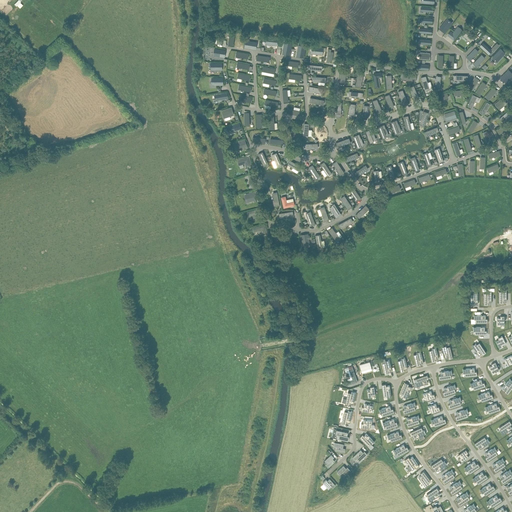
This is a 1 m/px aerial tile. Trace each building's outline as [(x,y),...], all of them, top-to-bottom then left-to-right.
[(18,0),(16,3),(20,8),(25,4),(20,0),(18,0)] [(446,19),(439,29),(444,33),(452,23),(446,19)] [(450,32),(447,36),(453,40),(461,30),(457,27),(452,33),(450,32)] [(468,30),(463,36),(471,43),(476,37),(468,30)] [(212,33),(211,38),(218,39),(217,44),(222,45),(223,35),(212,33)] [(268,37),(267,44),(277,46),(277,38),(268,37)] [(246,40),(244,48),(254,49),(255,42),(246,40)] [(284,44),(282,54),(289,55),(291,45),(284,44)] [(483,44),(480,47),(489,56),(492,52),(483,44)] [(313,46),(313,54),(322,55),(323,47),(313,46)] [(298,47),(296,56),(303,58),(305,48),(298,47)] [(475,48),(466,58),(469,61),(478,51),(475,48)] [(217,49),(216,57),(225,58),(226,51),(217,49)] [(500,49),(492,58),(497,63),(505,53),(500,49)] [(481,54),(473,64),(476,67),(484,57),(481,54)] [(511,74),(507,70),(500,77),(506,83),(511,76),(511,74)] [(380,73),(372,74),(374,88),(379,87),(377,78),(381,77),(380,73)] [(426,76),(421,77),(425,91),(430,89),(426,76)] [(475,77),(468,88),(472,90),(478,79),(475,77)] [(483,82),(476,93),(479,95),(486,84),(483,82)] [(414,86),(409,87),(414,100),(419,99),(414,86)] [(493,88),(485,97),(488,100),(496,90),(493,88)] [(403,90),(398,91),(403,104),(407,103),(403,90)] [(228,93),(217,95),(218,101),(229,99),(228,93)] [(446,93),(434,97),(436,102),(448,97),(446,93)] [(389,94),(385,96),(389,108),(394,107),(389,94)] [(473,95),(467,106),(471,108),(476,96),(473,95)] [(502,98),(495,104),(499,109),(506,103),(502,98)] [(376,99),(372,101),(377,113),(381,112),(376,99)] [(486,102),(480,113),(483,115),(490,104),(486,102)] [(232,108),(223,110),(226,118),(234,116),(232,108)] [(423,110),(419,123),(424,124),(426,117),(426,118),(428,112),(423,110)] [(511,112),(510,110),(499,118),(502,122),(511,113),(511,112)] [(454,111),(444,114),(446,121),(456,118),(454,111)] [(397,119),(391,121),(395,133),(398,131),(401,130),(398,124),(397,119)] [(474,121),(468,130),(471,132),(477,123),(474,121)] [(240,123),(229,126),(231,133),(242,129),(240,123)] [(384,124),(378,126),(382,137),(386,136),(388,135),(386,128),(384,124)] [(506,125),(496,131),(499,134),(509,128),(506,125)] [(437,126),(425,131),(427,135),(433,133),(439,131),(437,126)] [(294,128),(287,131),(290,141),(298,138),(294,128)] [(371,128),(365,131),(370,142),(373,140),(376,139),(373,133),(371,128)] [(487,131),(483,133),(487,144),(491,142),(487,131)] [(359,134),(353,136),(357,147),(361,145),(363,144),(361,138),(360,138),(359,134)] [(349,138),(337,142),(338,146),(345,144),(345,145),(351,142),(349,138)] [(235,143),(234,145),(235,147),(236,148),(236,149),(247,145),(245,140),(235,143)] [(457,142),(452,144),(456,156),(461,154),(457,142)] [(439,148),(434,150),(439,163),(443,161),(441,155),(442,155),(439,148)] [(262,152),(258,153),(264,166),(268,164),(262,152)] [(276,152),(272,154),(278,167),(282,165),(276,152)] [(427,152),(422,154),(427,167),(432,165),(430,159),(427,152)] [(356,153),(344,157),(346,162),(351,160),(351,159),(358,157),(356,153)] [(415,156),(409,158),(415,171),(419,169),(417,164),(418,164),(415,156)] [(249,157),(238,160),(239,162),(239,163),(239,165),(240,165),(245,164),(251,162),(249,157)] [(290,160),(287,164),(299,171),(301,167),(290,160)] [(324,161),(320,164),(328,176),(332,173),(324,161)] [(336,161),(333,163),(340,175),(344,173),(336,161)] [(403,161),(397,163),(402,176),(407,174),(405,168),(406,168),(403,161)] [(312,164),(308,167),(316,179),(320,176),(312,164)] [(497,164),(487,169),(488,172),(499,168),(497,164)] [(364,165),(354,172),(357,177),(362,173),(361,172),(367,169),(364,165)] [(391,165),(385,167),(390,180),(395,178),(393,173),(394,173),(391,165)] [(253,174),(248,176),(252,188),(254,189),(257,188),(253,174)] [(404,183),(403,183),(405,187),(416,183),(414,179),(409,181),(404,183)] [(399,185),(388,189),(390,193),(400,189),(399,185)] [(354,188),(350,191),(357,201),(361,198),(354,188)] [(285,196),(281,197),(284,208),(295,205),(294,201),(287,203),(285,196)] [(345,196),(341,199),(348,210),(352,207),(345,196)] [(332,207),(330,208),(336,217),(338,216),(341,214),(335,204),(332,206),(332,207)] [(365,206),(355,215),(359,218),(368,210),(365,206)] [(325,208),(320,209),(324,221),(329,219),(325,208)] [(311,213),(307,214),(311,226),(315,224),(311,213)] [(350,218),(338,224),(341,229),(352,223),(350,218)] [(265,224),(253,227),(254,232),(262,230),(264,235),(268,234),(265,224)] [(332,228),(328,230),(336,241),(340,239),(332,228)] [(306,233),(299,234),(301,247),(304,247),(304,243),(308,242),(306,233)] [(502,318),(497,319),(498,327),(503,326),(503,323),(507,323),(506,315),(502,315),(502,318)] [(499,339),(496,341),(500,349),(503,347),(502,345),(506,344),(502,336),(498,338),(499,339)] [(475,343),(472,346),(478,355),(481,353),(482,355),(486,353),(479,342),(476,344),(475,343)] [(446,346),(442,347),(445,358),(448,357),(449,359),(453,358),(450,346),(446,347),(446,346)] [(432,350),(429,350),(431,362),(435,361),(435,359),(439,359),(436,347),(432,348),(432,350)] [(417,354),(413,354),(416,366),(420,365),(420,363),(423,363),(421,351),(416,352),(417,354)] [(505,362),(503,363),(505,367),(511,363),(511,360),(511,359),(511,356),(511,355),(503,359),(505,362)] [(401,360),(397,361),(400,372),(404,371),(404,370),(408,369),(405,357),(401,358),(401,360)] [(385,362),(382,363),(385,375),(389,374),(388,372),(392,371),(389,360),(385,361),(385,362)] [(369,362),(360,365),(361,370),(371,368),(369,362)] [(492,365),(489,367),(493,375),(496,373),(496,372),(499,370),(495,362),(491,364),(492,365)] [(352,378),(346,380),(347,385),(357,382),(352,365),(348,367),(352,378)] [(474,368),(463,369),(463,373),(464,373),(465,377),(477,376),(476,371),(475,371),(474,368)] [(440,375),(439,376),(439,380),(451,378),(451,375),(452,374),(452,370),(440,372),(440,375)] [(417,382),(415,382),(417,387),(428,383),(426,379),(428,379),(427,375),(415,379),(417,382)] [(511,380),(509,378),(502,388),(505,390),(504,392),(508,394),(511,388),(511,382),(511,380)] [(481,379),(470,383),(471,387),(473,387),(474,390),(485,386),(484,382),(482,383),(481,379)] [(405,382),(400,394),(403,395),(403,396),(407,398),(411,387),(408,386),(409,384),(405,382)] [(386,384),(381,384),(383,397),(387,396),(387,398),(391,397),(390,385),(386,386),(386,384)] [(445,391),(443,392),(444,396),(456,392),(454,389),(456,388),(455,384),(443,388),(445,391)] [(370,389),(367,389),(368,398),(372,397),(372,396),(375,395),(374,386),(370,387),(370,389)] [(348,392),(345,404),(349,405),(350,403),(353,404),(356,392),(352,391),(351,393),(348,392)] [(431,391),(423,394),(424,398),(425,397),(427,401),(435,398),(434,394),(432,394),(431,391)] [(489,391),(478,395),(479,399),(481,398),(482,402),(493,398),(491,394),(490,395),(489,391)] [(450,404),(448,404),(449,408),(461,405),(460,401),(461,401),(460,397),(449,400),(450,404)] [(404,409),(403,410),(404,414),(416,410),(414,407),(416,406),(414,402),(403,406),(404,409)] [(362,407),(361,411),(370,413),(370,409),(372,409),(373,405),(364,403),(364,407),(362,407)] [(436,403),(427,406),(429,410),(430,410),(431,413),(440,410),(439,406),(437,407),(436,403)] [(496,403),(485,407),(486,410),(488,410),(489,413),(500,409),(499,406),(497,406),(496,403)] [(390,406),(379,409),(380,413),(381,413),(382,416),(394,413),(393,409),(391,409),(390,406)] [(457,416),(455,416),(456,420),(468,416),(467,413),(468,413),(467,409),(456,412),(457,416)] [(344,411),(342,423),(346,424),(346,422),(350,423),(352,411),(348,410),(348,412),(344,411)] [(408,422),(406,423),(408,427),(419,423),(418,419),(420,419),(418,415),(407,419),(408,422)] [(442,416),(431,419),(432,423),(433,423),(435,426),(446,423),(445,419),(443,419),(442,416)] [(394,419),(382,422),(384,426),(385,426),(386,429),(398,426),(396,422),(395,422),(394,419)] [(361,423),(361,427),(370,428),(370,424),(372,424),(372,420),(363,420),(363,423),(361,423)] [(509,420),(499,427),(501,430),(500,431),(502,435),(511,428),(510,425),(511,424),(509,420)] [(421,427),(410,432),(412,436),(413,435),(415,438),(426,434),(424,430),(423,430),(421,427)] [(336,430),(335,434),(337,435),(336,438),(348,441),(349,437),(347,436),(348,433),(336,430)] [(398,431),(387,435),(388,439),(390,439),(391,442),(402,438),(401,434),(399,435),(398,431)] [(362,434),(359,437),(368,446),(370,444),(371,445),(375,442),(366,433),(364,436),(362,434)] [(484,436),(474,443),(477,447),(478,446),(480,449),(490,442),(488,439),(486,439),(484,436)] [(334,442),(334,446),(337,447),(336,451),(344,452),(345,448),(343,448),(343,444),(334,442)] [(403,444),(393,450),(395,454),(397,453),(398,456),(409,450),(407,447),(405,447),(403,444)] [(494,447),(485,453),(487,456),(485,458),(487,461),(498,454),(496,451),(497,450),(494,447)] [(466,449),(458,454),(460,457),(459,458),(461,462),(468,457),(466,454),(468,453),(466,449)] [(360,450),(352,457),(355,460),(357,459),(359,462),(367,454),(364,451),(363,452),(360,450)] [(331,454),(324,460),(327,463),(325,464),(328,467),(335,461),(332,459),(334,457),(331,454)] [(408,457),(405,459),(412,469),(415,467),(416,468),(419,466),(413,456),(410,458),(408,457)] [(441,458),(431,465),(433,469),(435,468),(437,471),(447,464),(444,461),(443,461),(441,458)] [(502,458),(492,464),(495,467),(493,469),(495,472),(505,465),(503,462),(505,461),(502,458)] [(474,461),(464,468),(467,471),(468,470),(470,473),(480,467),(478,463),(476,464),(474,461)] [(343,466),(337,472),(340,475),(341,473),(344,476),(350,470),(347,467),(346,468),(343,466)] [(452,469),(442,476),(444,479),(442,480),(445,483),(455,477),(453,473),(454,473),(452,469)] [(511,472),(510,469),(500,476),(502,479),(500,480),(503,483),(511,477),(511,475),(511,474),(511,472)] [(421,475),(418,477),(425,487),(429,484),(428,483),(431,481),(423,471),(420,473),(421,475)] [(482,472),(472,479),(475,482),(476,481),(478,484),(488,477),(486,474),(484,475),(482,472)] [(326,479),(322,482),(328,489),(331,486),(333,488),(335,485),(329,479),(327,481),(326,479)] [(459,480),(450,487),(452,490),(450,491),(452,494),(462,488),(460,485),(462,484),(459,480)] [(489,483),(480,490),(482,493),(483,493),(485,496),(495,489),(493,485),(491,486),(489,483)] [(437,487),(427,494),(429,497),(427,498),(430,502),(439,495),(437,492),(439,491),(437,487)] [(467,492),(457,498),(459,501),(457,502),(460,506),(470,499),(468,496),(469,495),(467,492)] [(496,495),(486,502),(489,505),(490,504),(492,507),(502,500),(500,497),(498,498),(496,495)]
